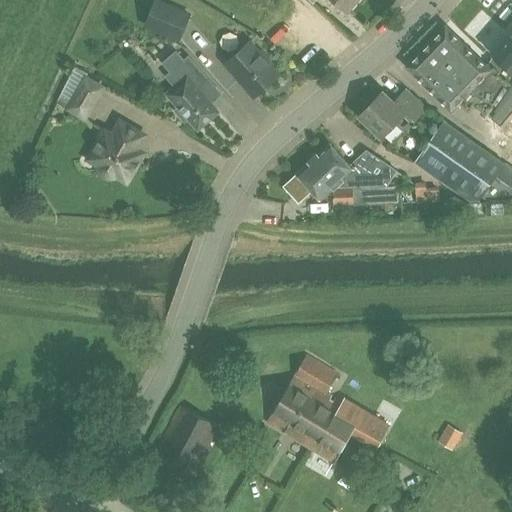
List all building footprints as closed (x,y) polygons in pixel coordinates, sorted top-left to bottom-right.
[(192,13),(161,0),(154,0),(144,27),(180,42),(192,13)] [(310,0),(313,3),(315,0),(335,0),(348,11),(357,0),(310,0)] [(486,65),(483,62),(461,40),(447,26),(446,24),(442,28),(409,62),(405,66),(420,80),(421,80),(451,109),(457,102),(468,113),(474,106),(486,114),(491,107),(496,110),(511,83),(511,73),(509,72),(510,69),(493,57),(486,65)] [(511,33),(493,54),(511,68),(511,33)] [(249,42),(226,62),(255,95),(278,75),(270,66),(273,63),(262,51),(259,53),(249,42)] [(184,61),(175,50),(161,62),(169,71),(164,75),(173,84),(165,91),(178,106),(175,110),(185,121),(188,118),(198,129),(219,111),(198,87),(207,78),(189,57),(184,61)] [(87,122),(107,85),(84,73),(85,71),(75,65),(57,102),(65,107),(64,109),(87,122)] [(511,83),(496,110),(495,110),(497,111),(492,117),(500,124),(511,110),(511,83)] [(425,107),(406,89),(394,101),(383,90),(358,115),(381,137),(395,122),(404,130),(425,107)] [(505,162),(444,118),(413,161),(469,201),(479,200),(479,199),(496,176),(511,187),(511,166),(506,162),(505,162)] [(145,134),(120,119),(112,133),(105,129),(91,153),(101,159),(98,164),(98,167),(98,169),(99,170),(100,171),(101,173),(103,175),(105,176),(108,177),(109,177),(112,176),(116,175),(126,181),(128,180),(130,178),(131,176),(132,175),(133,173),(135,168),(137,164),(137,162),(137,161),(137,160),(136,159),(136,158),(135,158),(132,156),(145,134)] [(312,158),(310,159),(311,160),(336,186),(354,186),(367,186),(386,185),(396,170),(366,150),(350,165),(329,142),(318,152),(316,152),(312,156),(312,158)] [(297,173),(283,185),(299,202),(312,190),(321,199),(333,189),(333,205),(354,204),(354,198),(354,186),(336,186),(311,160),(310,159),(296,172),(297,173)] [(341,376),(306,356),(294,375),(295,376),(268,421),(334,460),(350,432),(376,447),(388,426),(346,401),(343,404),(329,396),(341,376)] [(194,482),(222,426),(180,404),(151,460),(178,474),(194,482)] [(453,450),(463,432),(448,423),(437,441),(453,450)]
